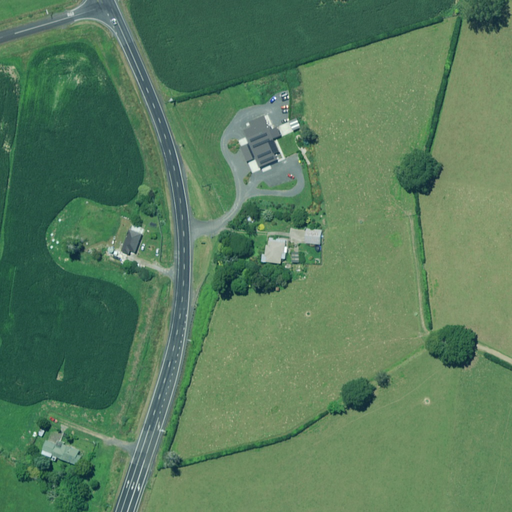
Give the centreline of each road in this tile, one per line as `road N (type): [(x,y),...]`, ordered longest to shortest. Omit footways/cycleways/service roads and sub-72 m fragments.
road 1 (primary): [(110,4),(177,181),(184,259),(173,352)]
road 2 (primary): [(173,352),(121,511)]
road 3 (primary): [(173,352),(168,394),(129,511)]
